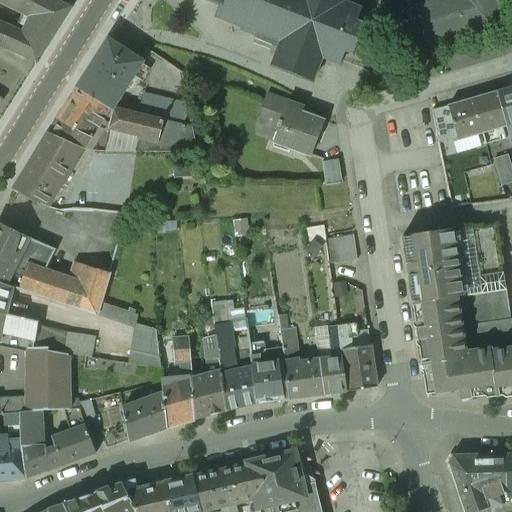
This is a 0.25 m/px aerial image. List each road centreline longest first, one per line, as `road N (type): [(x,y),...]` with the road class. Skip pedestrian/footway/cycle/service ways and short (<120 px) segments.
road 1 (residential): [(0,506),(205,442),(406,417)]
road 2 (residential): [(376,223),(360,126),(370,104),(511,62)]
road 3 (residential): [(406,417),(376,223)]
road 4 (tertiary): [(0,163),(104,0)]
road 5 (residential): [(376,223),(511,210)]
